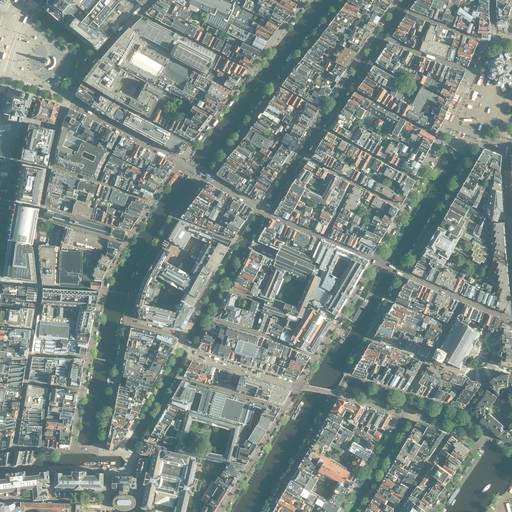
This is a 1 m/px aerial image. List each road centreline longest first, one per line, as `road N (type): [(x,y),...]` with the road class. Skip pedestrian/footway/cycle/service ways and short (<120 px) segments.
road 1 (residential): [(180,162),(100,289),(74,450)]
road 2 (residential): [(396,0),(257,206)]
road 3 (residential): [(39,285),(14,448),(74,450)]
road 4 (residential): [(206,176),(342,0)]
road 5 (residential): [(270,214),(389,37)]
road 6 (residential): [(305,0),(180,162)]
road 7 (residential): [(126,322),(146,260),(206,176)]
road 8 (residential): [(57,128),(35,240),(39,285)]
road 9 (residential): [(405,274),(484,138)]
road 10 (residential): [(193,351),(270,214)]
road 11 (residential): [(451,124),(375,260)]
road 12 (residential): [(257,206),(178,340)]
road 13 (residential): [(298,385),(221,511)]
road 14 (residential): [(375,260),(298,385)]
road 15 (residential): [(267,511),(336,393)]
road 16 (residential): [(180,162),(66,96)]
road 17 (residential): [(98,450),(126,322)]
road 18 (residential): [(66,96),(152,0)]
road 19 (residential): [(178,340),(123,452)]
road 20 (residential): [(133,457),(193,351)]
